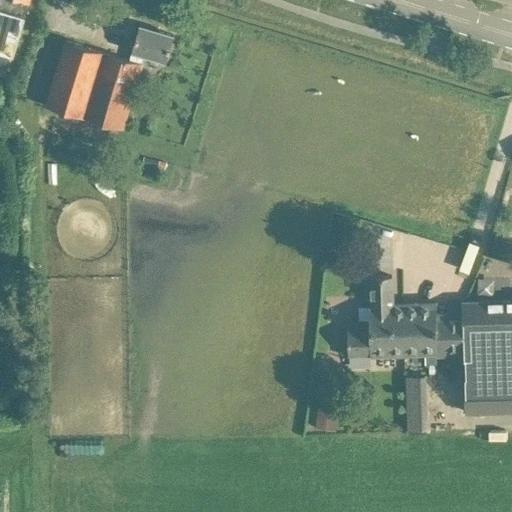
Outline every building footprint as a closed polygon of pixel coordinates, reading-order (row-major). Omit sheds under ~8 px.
[(0,0),(0,72),(4,74),(26,0),(0,0)] [(66,40),(60,59),(46,108),(121,130),(143,58),(165,64),(174,35),(140,25),(130,59),(66,40)] [(511,239),(496,235),(491,253),(511,259),(511,253),(511,239)] [(371,357),(404,356),(402,303),(393,304),(392,276),(371,276),(372,304),(370,304),(370,322),(348,322),(349,356),(370,355),(371,357)] [(464,311),(465,347),(468,412),(511,411),(511,299),(464,301),(464,311)] [(436,348),(465,347),(464,311),(437,312),(436,302),(402,303),(404,356),(437,355),(436,348)] [(423,374),(403,375),(404,428),(424,428),(423,374)] [(319,403),(316,428),(336,431),(340,406),(319,403)]
